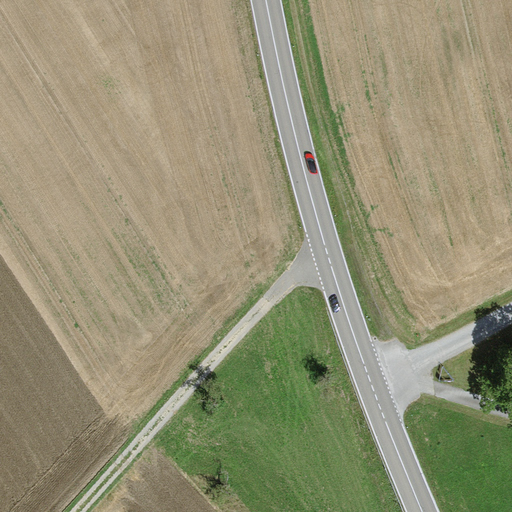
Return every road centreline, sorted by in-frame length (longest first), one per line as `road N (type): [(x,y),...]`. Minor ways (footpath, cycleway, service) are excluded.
road 1 (secondary): [(265,0),(329,256),(424,511)]
road 2 (track): [(78,511),(286,277),(329,256)]
